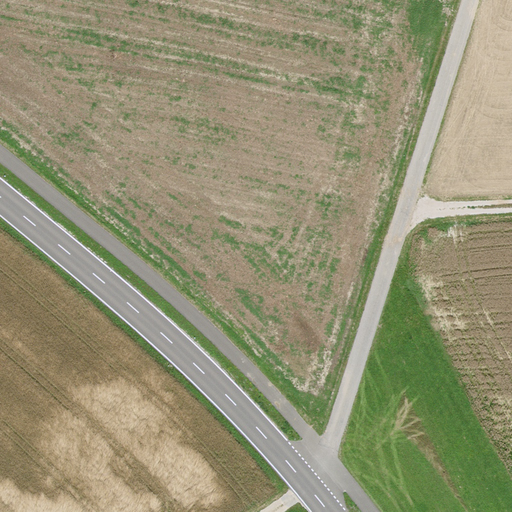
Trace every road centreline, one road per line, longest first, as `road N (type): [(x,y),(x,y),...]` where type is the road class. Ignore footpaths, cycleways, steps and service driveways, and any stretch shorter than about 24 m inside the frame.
road 1 (track): [(272,511),(303,487),(321,458),(467,0)]
road 2 (track): [(0,156),(249,377),(366,511)]
road 3 (primary): [(0,199),(177,350),(322,511)]
